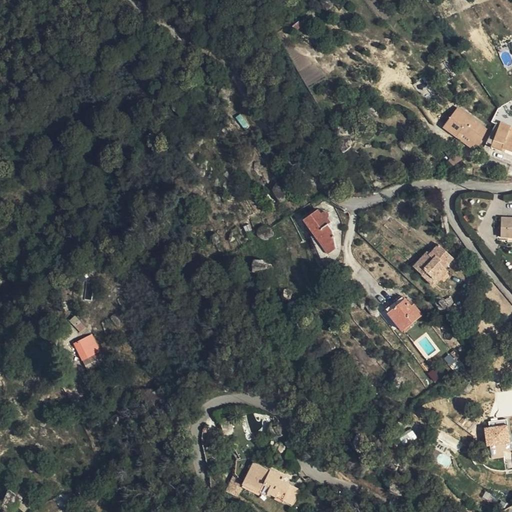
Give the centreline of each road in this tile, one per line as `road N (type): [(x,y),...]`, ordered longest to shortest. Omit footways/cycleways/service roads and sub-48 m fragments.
road 1 (unclassified): [(209,511),(195,432),(210,405),(229,399),(272,407),(312,473),(400,511)]
road 2 (unclassified): [(511,295),(460,230),(447,199),(462,185),(511,186)]
